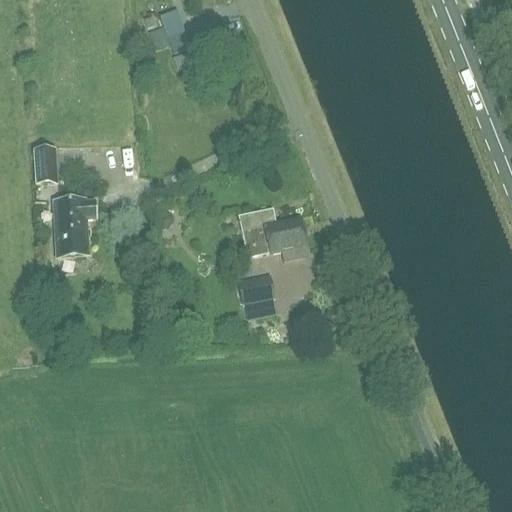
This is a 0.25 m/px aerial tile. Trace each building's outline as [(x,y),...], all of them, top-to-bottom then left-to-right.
[(177,12),(160,18),(163,27),(180,21),(177,12)] [(151,21),(144,24),(146,31),(154,29),(151,21)] [(248,22),(226,24),(227,35),(249,33),(248,22)] [(54,153),(51,153),(36,154),(31,154),(34,190),(57,189),(54,153)] [(85,228),(97,227),(96,210),(85,210),(85,207),(53,208),(55,265),(86,265),(85,228)] [(302,254),(304,254),(298,229),(273,235),(269,218),(238,226),(248,268),(270,263),(269,262),(279,259),(282,269),(304,263),(302,254)] [(241,310),(274,303),(269,279),(236,286),(241,310)]
